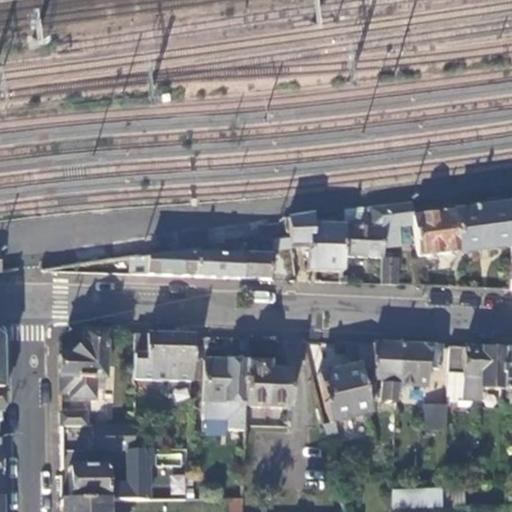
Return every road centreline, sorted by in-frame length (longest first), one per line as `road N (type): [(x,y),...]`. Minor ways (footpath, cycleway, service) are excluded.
road 1 (residential): [(39,298),(511,319)]
road 2 (residential): [(39,298),(36,511)]
